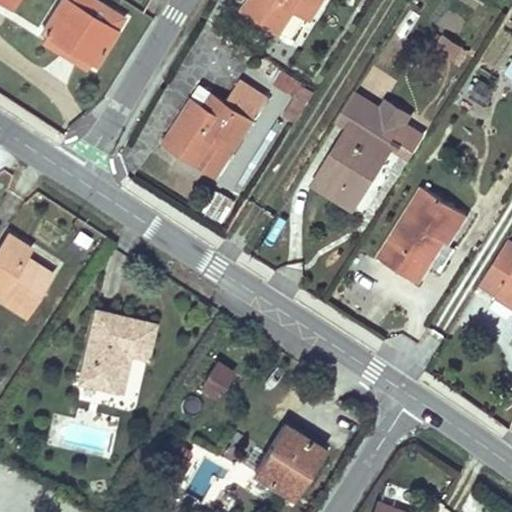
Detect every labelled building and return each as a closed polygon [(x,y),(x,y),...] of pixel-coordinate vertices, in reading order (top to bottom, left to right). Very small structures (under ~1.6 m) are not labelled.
[(111,8),(97,0),(61,0),(43,30),(46,32),(49,34),(90,60),(95,63),(121,20),(108,12),(111,8)] [(320,0),(249,0),(244,9),(279,31),(294,6),(310,16),(320,0)] [(49,34),(46,32),(42,39),(86,66),(90,60),(49,34)] [(462,46),(443,34),(435,47),(454,59),(462,46)] [(298,96),(307,102),(312,91),(304,86),(306,84),(262,57),(257,64),(279,79),(277,83),(298,96)] [(203,85),(167,140),(217,173),(268,96),(242,80),(228,102),(203,85)] [(468,98),(483,107),(492,90),(477,82),(468,98)] [(368,127),(381,107),(354,91),(343,109),(355,117),(354,118),(368,127)] [(298,96),(286,115),(295,121),(307,102),(298,96)] [(368,127),(354,118),(314,182),(352,206),(393,142),(400,147),(397,150),(408,157),(423,134),(405,122),(410,115),(386,100),(381,107),(368,127)] [(418,281),(429,263),(422,259),(437,235),(448,242),(466,213),(424,186),(379,257),(418,281)] [(217,218),(227,200),(217,194),(206,211),(217,218)] [(48,277),(22,259),(25,255),(30,247),(8,232),(0,244),(0,297),(25,314),(48,277)] [(437,235),(422,259),(429,263),(440,270),(455,246),(448,242),(437,235)] [(511,241),(507,239),(480,283),(498,294),(505,283),(511,287),(511,241)] [(51,272),(25,255),(22,259),(48,277),(51,272)] [(511,287),(505,283),(498,294),(511,303),(511,287)] [(147,357),(155,322),(95,308),(78,381),(114,389),(123,352),(130,353),(147,357)] [(121,391),(130,353),(123,352),(114,389),(121,391)] [(220,389),(232,370),(217,360),(205,379),(220,389)] [(220,389),(205,379),(200,386),(216,396),(220,389)] [(309,468),(322,446),(284,423),(254,470),(292,494),(309,468)] [(185,458),(189,450),(181,446),(177,453),(185,458)] [(314,470),(327,449),(322,446),(309,468),(314,470)] [(178,478),(188,460),(185,458),(177,453),(173,451),(163,469),(178,478)] [(406,511),(377,501),(373,511),(406,511)]
